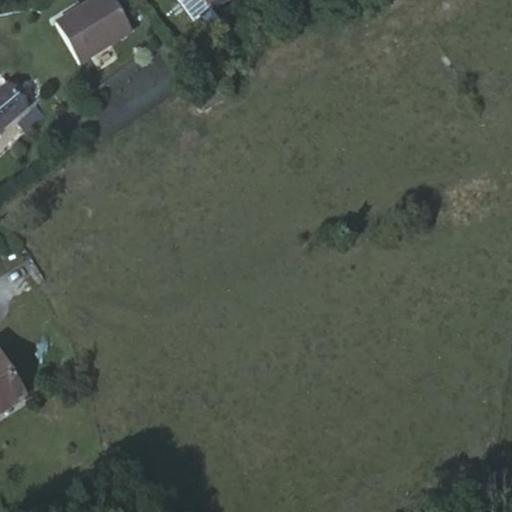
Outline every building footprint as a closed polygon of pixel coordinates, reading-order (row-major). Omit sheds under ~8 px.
[(11,0),(0,0),(0,16),(14,3),(11,0)] [(104,0),(54,39),(85,76),(133,36),(104,0)] [(215,0),(221,9),(228,4),(235,0),(215,0)] [(235,0),(228,4),(234,12),(249,0),(235,0)] [(18,94),(0,108),(0,149),(39,118),(18,94)] [(0,421),(8,417),(12,421),(35,405),(0,358),(0,421)]
